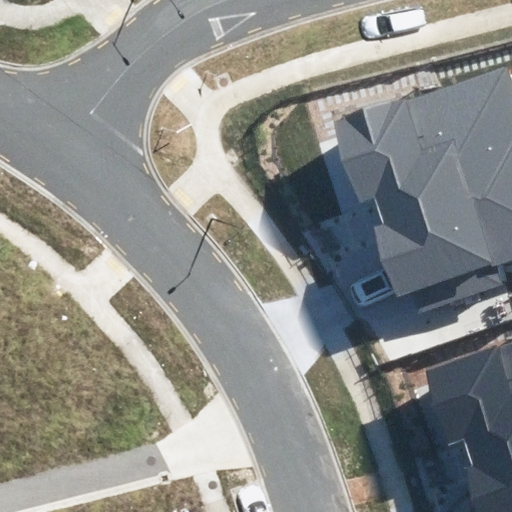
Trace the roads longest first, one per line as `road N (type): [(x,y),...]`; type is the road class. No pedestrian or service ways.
road 1 (residential): [(68,136),(151,221),(212,300),(320,511)]
road 2 (residential): [(68,136),(147,33),(203,0)]
